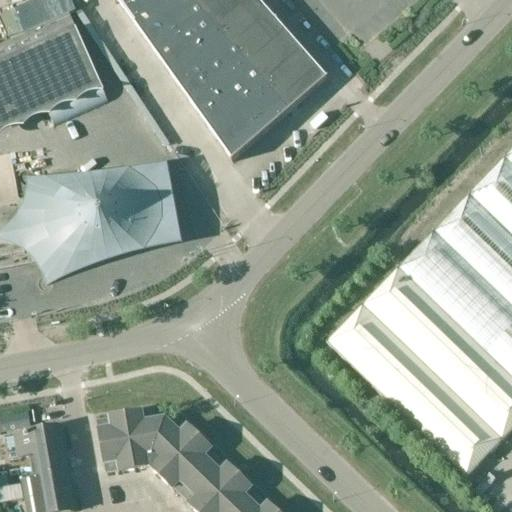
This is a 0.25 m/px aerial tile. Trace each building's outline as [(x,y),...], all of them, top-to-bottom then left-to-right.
[(11,42),(61,19),(75,14),(69,0),(43,0),(1,19),(11,42)] [(176,0),(128,0),(120,7),(139,33),(176,0)] [(209,14),(196,0),(176,0),(139,33),(157,60),(209,14)] [(196,0),(209,14),(224,0),(196,0)] [(224,0),(209,14),(230,38),(264,8),(256,0),(224,0)] [(230,38),(251,62),(285,32),(264,8),(230,38)] [(230,38),(209,14),(157,60),(176,86),(230,38)] [(69,17),(0,47),(0,129),(46,110),(54,128),(108,104),(69,17)] [(285,32),(251,62),(273,86),(306,56),(285,32)] [(251,62),(230,38),(176,86),(195,112),(251,62)] [(328,80),(306,56),(273,86),(294,110),(328,80)] [(273,86),(251,62),(195,112),(213,139),(273,86)] [(294,110),(273,86),(213,139),(231,164),(232,165),(294,110)] [(511,153),(327,346),(467,481),(511,434),(511,153)] [(0,206),(0,272),(169,242),(157,178),(0,206)] [(29,414),(13,417),(15,431),(32,428),(29,414)] [(135,472),(150,470),(165,420),(156,422),(154,414),(143,416),(142,414),(125,417),(135,472)] [(118,475),(135,472),(125,417),(108,420),(108,422),(97,424),(106,476),(118,474),(118,475)] [(150,470),(160,480),(199,440),(187,428),(185,429),(177,421),(172,426),(165,420),(150,470)] [(11,424),(0,425),(0,434),(13,433),(11,424)] [(74,511),(60,429),(16,437),(17,439),(5,441),(9,462),(35,458),(39,480),(24,482),(29,511),(74,511)] [(211,452),(199,440),(160,480),(173,492),(174,491),(181,498),(218,460),(210,453),(211,452)] [(218,460),(181,498),(189,506),(188,507),(193,511),(206,511),(239,479),(227,467),(226,468),(218,460)] [(246,511),(258,499),(251,492),(252,491),(239,479),(206,511),(246,511)] [(273,511),(267,506),(266,507),(258,499),(246,511),(273,511)]
